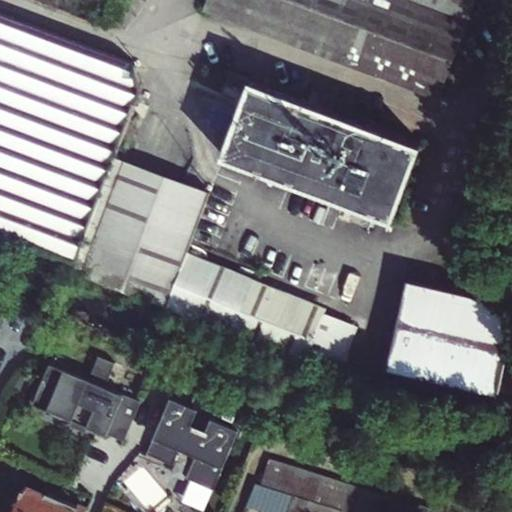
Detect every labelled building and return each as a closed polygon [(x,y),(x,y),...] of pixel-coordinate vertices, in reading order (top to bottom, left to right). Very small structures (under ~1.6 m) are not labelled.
[(366,66),(443,95),(480,0),(210,0),(208,6),(262,26),(366,66)] [(75,274),(77,268),(122,153),(136,115),(146,88),(136,62),(0,10),(0,243),(23,252),(22,255),(75,274)] [(267,84),(232,72),(232,71),(227,82),(223,91),(247,102),(234,138),(228,155),(396,218),(425,143),(404,135),(369,122),(311,101),(267,84)] [(191,251),(215,189),(122,153),(77,268),(171,305),(191,251)] [(191,251),(171,305),(236,331),(256,284),(327,312),(330,305),(274,284),(191,251)] [(511,345),(511,303),(511,302),(430,284),(413,280),(392,366),(501,392),(511,345)] [(236,331),(233,337),(306,367),(309,359),(337,369),(354,324),(327,313),(327,312),(256,284),(236,331)] [(0,343),(18,300),(0,292),(0,343)] [(361,326),(354,324),(337,369),(343,372),(361,326)] [(57,367),(42,402),(77,417),(73,427),(89,434),(94,423),(101,426),(99,430),(128,442),(145,401),(116,390),(115,393),(108,390),(119,363),(102,356),(92,381),(57,367)] [(202,409),(175,398),(151,454),(177,465),(183,449),(200,456),(191,478),(218,489),(250,412),(223,400),(210,431),(195,425),(202,409)] [(346,509),(356,511),(432,511),(435,508),(275,459),(265,484),(298,494),(346,509)] [(260,482),(249,506),(269,511),(289,511),(298,494),(265,484),(260,482)] [(49,494),(28,485),(15,511),(87,511),(89,508),(49,491),(49,494)] [(298,494),(289,511),(344,511),(346,509),(298,494)]
